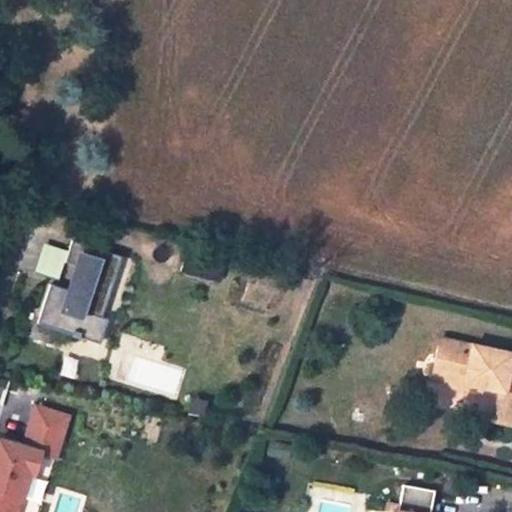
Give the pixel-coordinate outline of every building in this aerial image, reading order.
[(16,117),(0,106),(0,127),(8,132),(16,117)] [(52,285),(39,325),(74,337),(74,338),(80,340),(80,339),(100,345),(109,321),(103,319),(123,259),(74,242),(67,263),(79,267),(73,285),(77,286),(75,293),(52,285)] [(511,354),(443,339),(438,359),(446,361),(440,385),(461,390),(463,382),(484,388),(499,391),(506,392),(510,370),(511,370),(511,354)] [(433,384),(440,385),(446,361),(438,359),(433,384)] [(483,395),(484,388),(463,382),(461,390),(483,395)] [(499,391),(491,424),(511,427),(511,423),(511,393),(506,392),(499,391)] [(36,407),(23,448),(41,455),(56,459),(69,418),(36,407)] [(252,412),(239,410),(237,422),(250,425),(252,412)] [(23,448),(0,440),(0,511),(6,511),(10,500),(21,503),(30,475),(35,476),(41,455),(23,448)] [(431,511),(435,493),(402,487),(397,511),(394,511),(393,511),(431,511)] [(18,511),(21,503),(10,500),(6,511),(18,511)]
